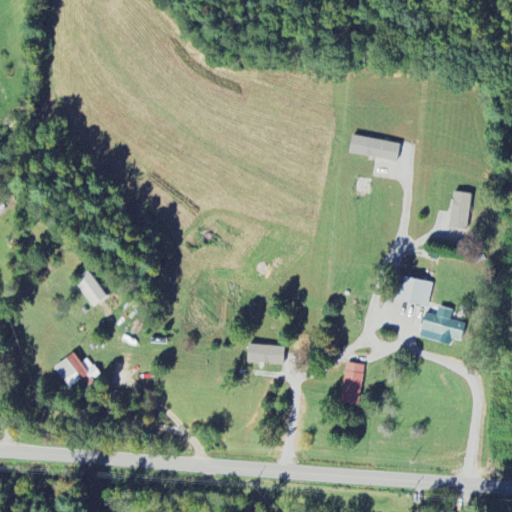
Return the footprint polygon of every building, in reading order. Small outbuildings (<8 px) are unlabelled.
[(400,144),(351,138),(349,155),(398,162),(400,144)] [(467,231),(471,195),(453,193),(449,229),(467,231)] [(93,308),(107,298),(88,272),(74,281),(93,308)] [(427,309),(433,285),(400,277),(394,301),(427,309)] [(425,314),(419,338),(450,346),(453,335),(463,337),(466,324),(451,320),(453,312),(438,308),(436,317),(425,314)] [(279,365),(280,347),(247,346),(247,364),(279,365)] [(54,368),(69,389),(86,377),(90,382),(99,376),(87,360),(80,365),(73,355),(54,368)] [(358,407),(365,367),(346,364),(340,403),(358,407)]
